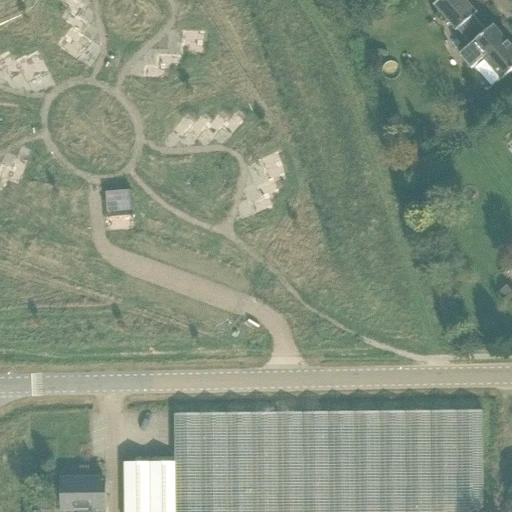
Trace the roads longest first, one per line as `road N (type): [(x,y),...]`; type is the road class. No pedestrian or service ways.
road 1 (residential): [(0,387),(286,377)]
road 2 (residential): [(286,377),(511,375)]
road 3 (residential): [(286,377),(284,327),(131,261)]
road 4 (unknown): [(87,384),(92,511)]
